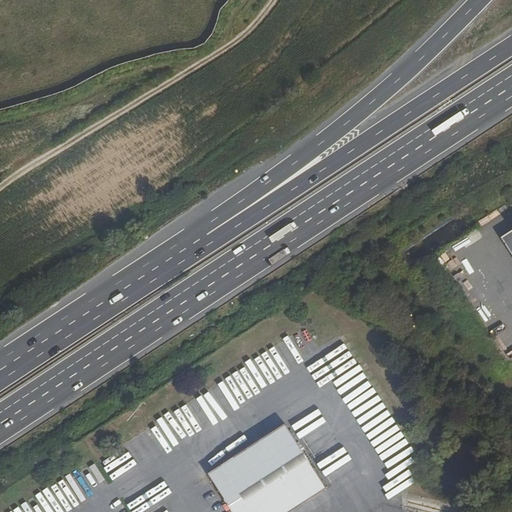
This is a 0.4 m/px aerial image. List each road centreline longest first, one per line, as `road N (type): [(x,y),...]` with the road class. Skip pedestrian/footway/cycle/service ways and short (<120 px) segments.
road 1 (motorway): [(0,422),(511,84)]
road 2 (unknown): [(208,511),(179,467),(182,454),(304,374),(332,380),(383,461),(363,487)]
road 3 (track): [(281,0),(249,49),(0,199)]
road 4 (trunk): [(511,45),(257,211),(216,228)]
road 5 (motorway): [(476,0),(332,135),(216,228)]
road 6 (motorway): [(216,228),(0,369)]
